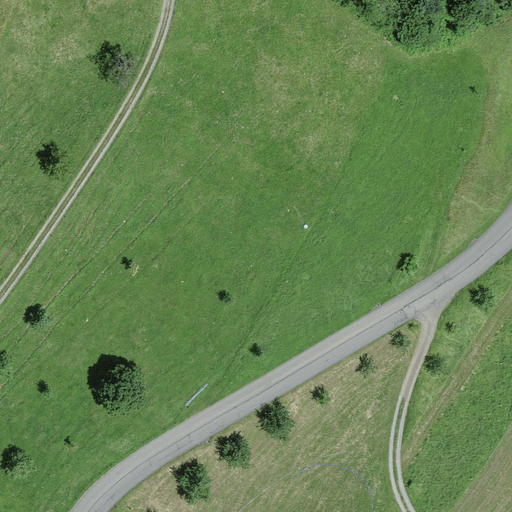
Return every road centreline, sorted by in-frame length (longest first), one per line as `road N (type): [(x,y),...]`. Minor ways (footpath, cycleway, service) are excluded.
road 1 (unclassified): [(511,226),(438,283),(125,476),(88,511)]
road 2 (track): [(170,0),(163,45),(138,98),(82,192),(0,301)]
road 3 (track): [(438,283),(397,448),(412,511)]
